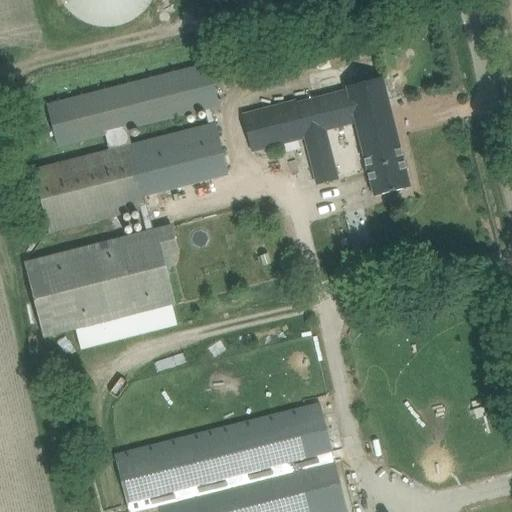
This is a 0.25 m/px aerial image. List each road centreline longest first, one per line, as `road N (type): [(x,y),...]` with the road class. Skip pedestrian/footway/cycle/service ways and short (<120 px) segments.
road 1 (track): [(0,74),(343,0)]
road 2 (unclassified): [(511,217),(457,0)]
